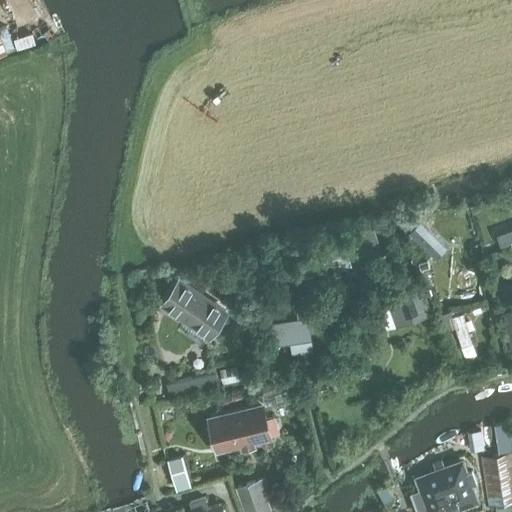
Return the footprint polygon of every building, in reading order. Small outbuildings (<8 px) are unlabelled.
[(481,212),(486,241),(503,239),(498,209),(481,212)] [(419,228),(427,257),(443,252),(435,224),(419,228)] [(374,228),(362,232),(367,247),(380,243),(374,228)] [(351,260),(349,252),(362,248),(358,235),(319,248),(323,260),(341,255),(344,263),(351,260)] [(428,259),(419,262),(421,269),(430,266),(428,259)] [(492,265),(497,294),(511,291),(511,283),(508,262),(492,265)] [(142,279),(153,277),(150,263),(139,266),(142,279)] [(431,274),(439,302),(455,297),(447,269),(431,274)] [(179,278),(163,301),(209,333),(225,310),(179,278)] [(401,286),(402,287),(403,290),(387,296),(397,324),(430,312),(421,284),(413,287),(412,283),(401,286)] [(306,309),(296,310),(298,319),(308,317),(306,309)] [(450,309),(440,312),(448,327),(455,324),(450,309)] [(469,351),(486,346),(475,310),(459,315),(469,351)] [(371,312),(358,316),(363,332),(376,328),(371,312)] [(292,351),(312,348),(308,317),(298,319),(273,323),(275,341),(290,339),(292,351)] [(307,372),(309,382),(333,374),(342,371),(339,362),(307,372)] [(223,380),(237,379),(236,366),(222,368),(223,380)] [(219,383),(216,370),(166,382),(169,395),(219,383)] [(262,405),(209,418),(217,448),(270,435),(262,405)] [(511,448),(511,435),(510,421),(495,423),(495,424),(498,443),(499,451),(511,448)] [(481,429),(468,431),(471,449),(484,447),(481,429)] [(490,511),(511,511),(511,454),(511,451),(482,455),(490,511)] [(181,487),(190,484),(181,456),(168,459),(175,482),(179,481),(181,487)] [(430,511),(440,511),(475,499),(470,485),(477,482),(472,469),(465,472),(461,461),(417,477),(430,511)] [(271,511),(259,478),(237,486),(246,511),(271,511)] [(189,511),(224,511),(221,502),(209,506),(205,495),(189,501),(192,511),(189,511)]
